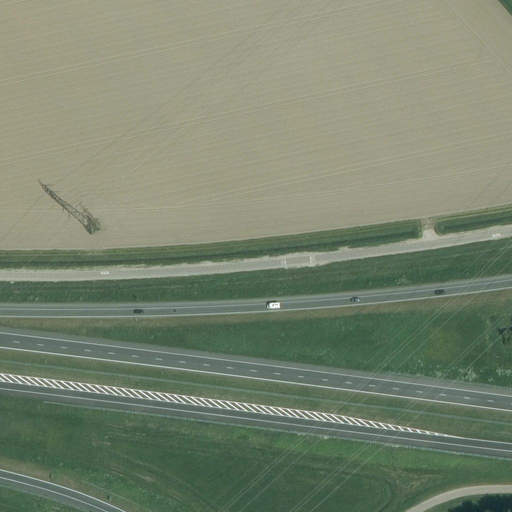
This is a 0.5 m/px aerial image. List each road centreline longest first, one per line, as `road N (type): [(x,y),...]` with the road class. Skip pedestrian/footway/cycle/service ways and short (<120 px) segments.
road 1 (motorway): [(0,385),(511,448)]
road 2 (motorway): [(511,403),(0,340)]
road 3 (unclassified): [(511,227),(223,267),(0,276)]
road 4 (motorway): [(511,282),(256,309),(0,312)]
road 5 (motorway): [(0,473),(114,511)]
